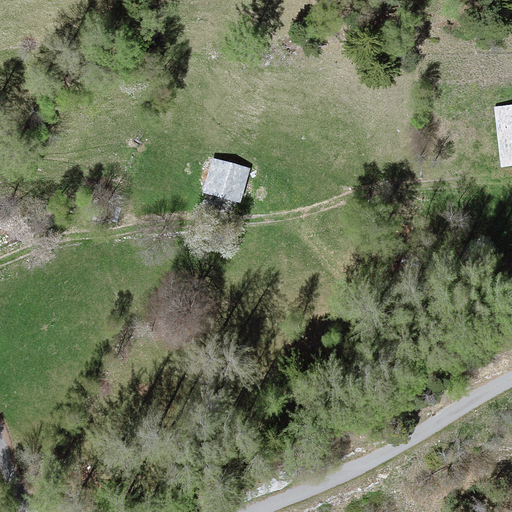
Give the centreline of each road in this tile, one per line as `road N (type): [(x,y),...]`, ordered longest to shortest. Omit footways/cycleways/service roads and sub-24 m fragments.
road 1 (track): [(0,259),(166,221),(267,219),(362,193),(511,178)]
road 2 (unclassified): [(248,511),(347,473),(511,377)]
